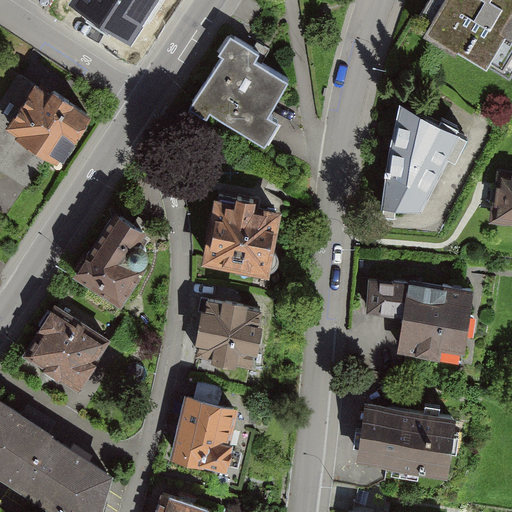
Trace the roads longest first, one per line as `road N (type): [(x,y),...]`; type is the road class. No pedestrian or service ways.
road 1 (residential): [(303,511),(323,341),(328,202),(376,0)]
road 2 (residential): [(132,127),(158,151),(170,187),(180,221),(182,295),(126,511)]
road 3 (tertiary): [(132,127),(0,323)]
road 4 (residential): [(0,9),(146,103)]
road 5 (tertiary): [(213,0),(146,103)]
